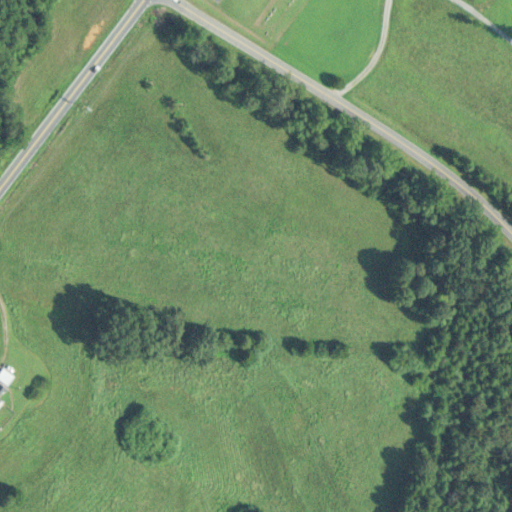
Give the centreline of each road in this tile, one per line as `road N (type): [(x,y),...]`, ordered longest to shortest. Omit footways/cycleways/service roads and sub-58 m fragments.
road 1 (residential): [(511,232),(481,197),(406,141),(175,0)]
road 2 (tertiary): [(0,186),(139,0)]
